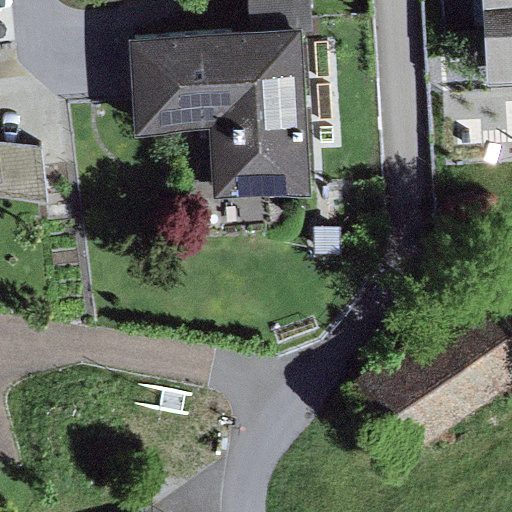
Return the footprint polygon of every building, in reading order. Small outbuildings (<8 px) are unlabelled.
[(511,0),(484,0),(488,70),(511,68),(511,0)] [(304,10),(130,21),(136,120),(212,115),(216,184),(314,178),(304,10)] [(42,143),(0,136),(0,145),(3,171),(0,171),(0,189),(44,194),(42,143)] [(339,217),(313,219),(315,244),(341,243),(339,217)] [(511,305),(491,276),(354,372),(406,447),(511,372),(511,305)]
